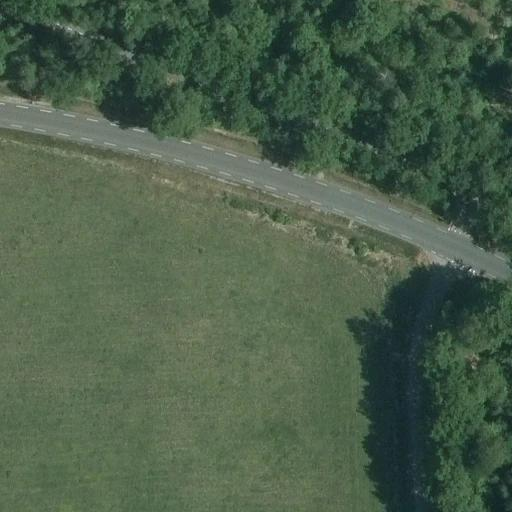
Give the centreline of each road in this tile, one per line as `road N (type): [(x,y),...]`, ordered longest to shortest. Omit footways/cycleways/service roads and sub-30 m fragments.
road 1 (secondary): [(456,248),(191,154),(0,116)]
road 2 (unclassified): [(421,511),(415,362),(423,320),(456,248)]
